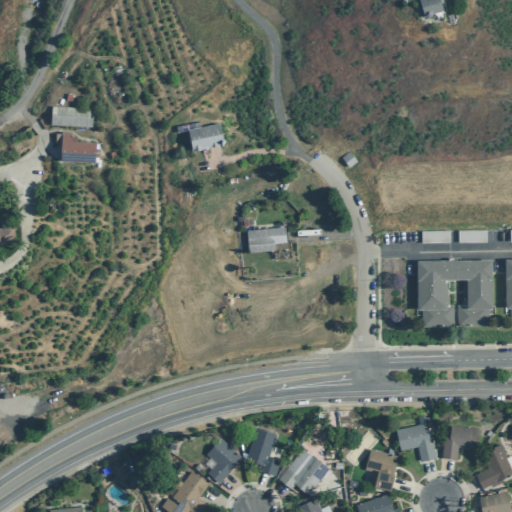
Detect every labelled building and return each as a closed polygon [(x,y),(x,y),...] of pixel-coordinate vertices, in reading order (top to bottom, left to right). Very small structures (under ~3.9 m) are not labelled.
[(419,0),(425,18),(444,12),(440,0),(419,0)] [(91,127),(50,124),(51,106),(92,109),(91,127)] [(191,150),(187,129),(219,123),(223,144),(191,150)] [(94,162),(60,161),(60,141),(95,142),(94,162)] [(348,167),(340,158),(349,152),(356,161),(348,167)] [(0,226),(13,225),(15,241),(0,242),(0,226)] [(273,250),(248,252),(246,230),(284,227),(285,242),(272,243),(273,250)] [(421,243),(421,231),(448,230),(449,242),(421,243)] [(457,242),(457,230),(485,230),(485,242),(457,242)] [(457,325),(456,304),(466,304),(466,279),(447,279),(447,304),(453,304),(453,326),(422,326),(422,309),(417,309),(416,260),(491,259),(492,307),(488,307),(488,325),(457,325)] [(427,422),(394,429),(399,450),(417,446),(420,460),(434,457),(427,422)] [(274,475),(278,460),(268,456),(275,434),(255,427),(245,459),(261,464),(259,470),(274,475)] [(441,458),(456,459),(457,447),(475,448),(477,429),(450,427),(449,439),(442,439),(441,458)] [(218,483),(229,472),(228,471),(241,457),(220,438),(205,454),(215,463),(206,473),(218,483)] [(511,474),(511,471),(500,443),(481,451),(488,468),(475,474),(481,488),(511,474)] [(290,489),(294,484),(307,495),(328,468),(312,456),(311,457),(300,448),(277,479),(290,489)] [(374,487),(390,490),(398,455),(369,449),(364,469),(377,472),(374,487)] [(160,506),(168,511),(186,511),(188,510),(190,511),(204,511),(209,505),(198,497),(208,483),(190,471),(169,500),(166,498),(160,506)] [(510,511),(507,491),(478,496),(480,511),(510,511)] [(355,504),(357,511),(399,511),(398,507),(392,509),(387,493),(355,504)] [(321,511),(315,498),(296,506),(298,511),(321,511)]
